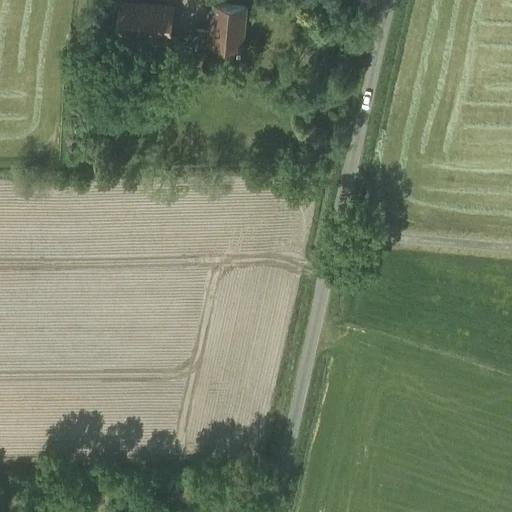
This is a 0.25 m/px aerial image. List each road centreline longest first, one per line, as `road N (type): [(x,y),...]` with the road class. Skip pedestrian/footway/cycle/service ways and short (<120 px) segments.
road 1 (unclassified): [(273,511),(389,0)]
road 2 (unknown): [(313,334),(511,339)]
road 3 (unknown): [(334,240),(511,254)]
